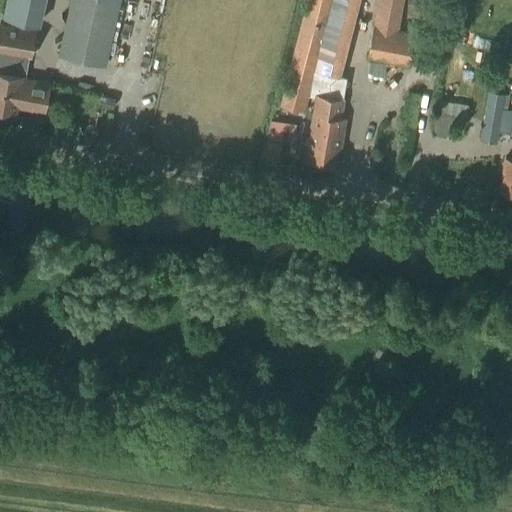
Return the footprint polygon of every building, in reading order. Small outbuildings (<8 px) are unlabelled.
[(40,24),(45,0),(6,0),(3,15),(40,24)] [(106,64),(120,1),(117,0),(71,0),(59,53),(106,64)] [(306,0),(280,106),(305,112),(311,89),(317,90),(309,144),(310,144),(308,160),(336,164),(339,147),(341,147),(346,117),(342,116),(345,98),(341,97),(344,75),(341,75),(359,0),(306,0)] [(395,27),(399,0),(377,0),(367,56),(408,64),(414,31),(395,27)] [(0,107),(15,110),(16,103),(24,104),(23,107),(43,110),(48,83),(24,78),(28,56),(31,57),(36,29),(0,22),(0,107)] [(159,95),(166,70),(152,66),(145,91),(159,95)] [(511,132),(511,109),(502,108),(505,94),(489,91),(480,139),(496,142),(498,131),(511,132)] [(98,105),(112,108),(115,98),(101,95),(98,105)] [(466,126),(466,119),(436,115),(433,135),(447,137),(449,124),(466,126)] [(399,138),(397,148),(403,149),(405,139),(399,138)] [(276,164),(280,143),(267,140),(263,162),(276,164)] [(511,194),(511,158),(506,157),(500,193),(511,194)]
